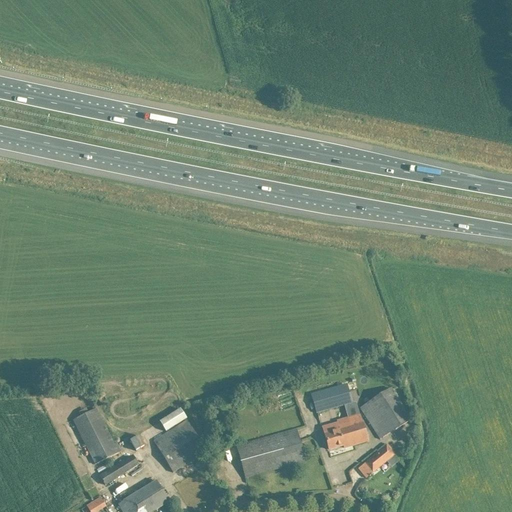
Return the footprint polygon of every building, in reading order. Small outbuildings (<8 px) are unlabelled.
[(346,383),(310,393),(315,413),(352,402),(346,383)] [(360,407),(380,438),(410,420),(390,388),(360,407)] [(72,420),(94,464),(116,453),(93,409),(72,420)] [(159,422),(166,433),(187,419),(180,409),(159,422)] [(332,425),(323,428),(329,450),(343,446),(344,448),(354,445),(365,442),(358,415),(346,418),(336,421),(337,424),(339,430),(334,432),(332,425)] [(153,441),(168,465),(173,473),(207,452),(187,420),(153,441)] [(236,446),(242,469),(245,478),(305,461),(296,429),(236,446)] [(387,445),(360,467),(368,477),(395,454),(387,445)] [(98,477),(104,486),(136,465),(130,456),(98,477)] [(118,504),(123,511),(153,511),(169,502),(156,480),(118,504)] [(89,511),(94,511),(104,506),(99,498),(86,506),(89,511)]
